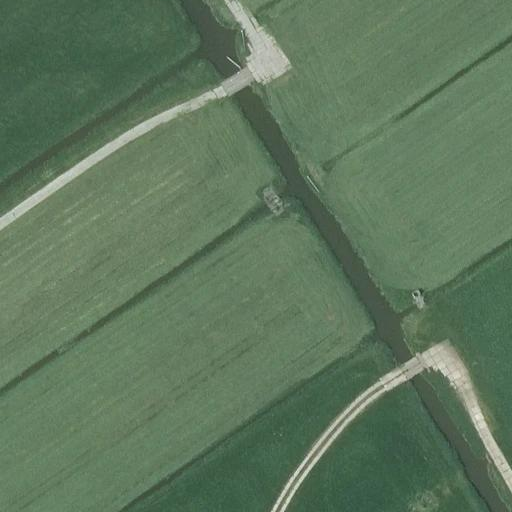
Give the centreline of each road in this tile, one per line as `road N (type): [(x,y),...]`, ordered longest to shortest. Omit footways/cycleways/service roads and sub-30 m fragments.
road 1 (track): [(0,226),(129,136),(257,76),(269,60)]
road 2 (track): [(269,60),(304,110),(308,159),(326,190),(414,296)]
road 3 (track): [(278,511),(343,416),(439,358)]
road 4 (track): [(439,358),(511,488)]
